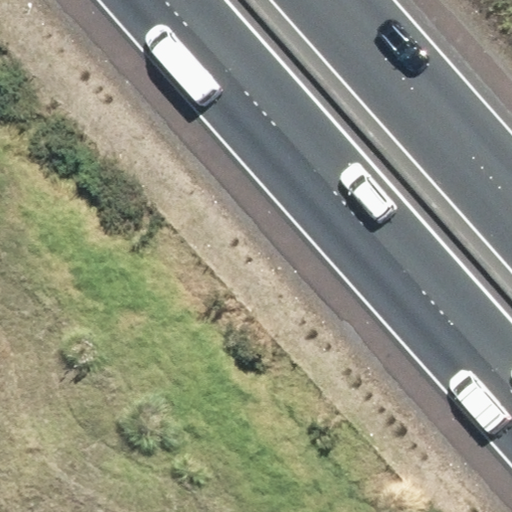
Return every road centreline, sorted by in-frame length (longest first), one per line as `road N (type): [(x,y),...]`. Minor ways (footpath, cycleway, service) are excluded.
road 1 (motorway): [(511,393),(158,0)]
road 2 (motorway): [(339,0),(511,194)]
